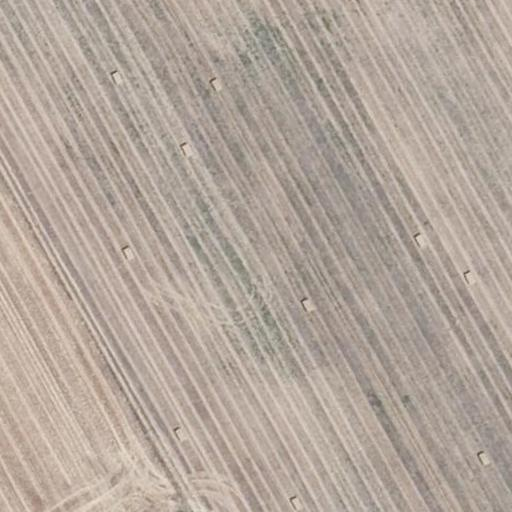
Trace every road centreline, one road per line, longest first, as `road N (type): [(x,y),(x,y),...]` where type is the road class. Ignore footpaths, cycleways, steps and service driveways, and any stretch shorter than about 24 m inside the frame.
road 1 (track): [(200,511),(0,153)]
road 2 (track): [(358,0),(238,35),(214,34),(184,0)]
